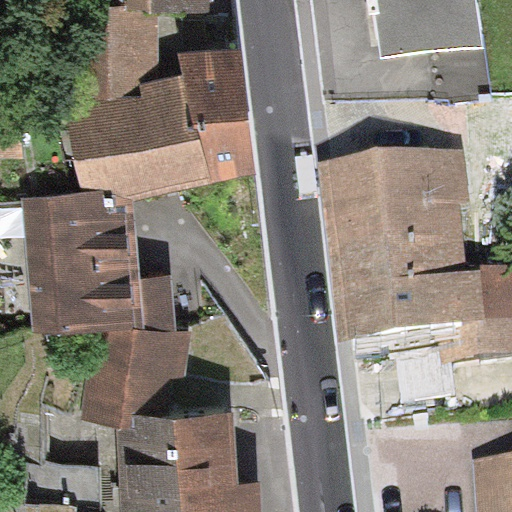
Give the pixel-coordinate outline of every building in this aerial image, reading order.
[(212,12),(211,0),(93,0),(93,4),(159,9),(212,12)] [(377,0),(382,38),(486,25),(483,0),(377,0)] [(157,192),(212,180),(202,128),(192,127),(183,74),(161,80),(159,9),(93,4),(81,3),(82,102),(68,105),(83,191),(102,188),(133,196),(157,192)] [(180,54),(183,74),(192,127),(202,128),(212,180),(256,172),(242,48),(180,54)] [(19,103),(0,105),(0,154),(25,155),(19,103)] [(467,153),(332,162),(353,341),(413,336),(436,334),(438,362),(511,356),(511,261),(469,265),(464,206),(471,206),(467,153)] [(100,332),(176,330),(173,275),(141,277),(133,196),(102,188),(83,191),(68,193),(22,199),(34,335),(100,332)] [(176,330),(100,332),(84,419),(120,426),(134,428),(136,414),(179,417),(194,333),(176,330)] [(235,414),(179,417),(136,414),(134,428),(120,426),(123,511),(262,511),(260,483),(240,484),(235,414)] [(511,511),(511,458),(474,461),(475,511),(511,511)] [(98,466),(31,466),(31,505),(97,505),(98,466)]
